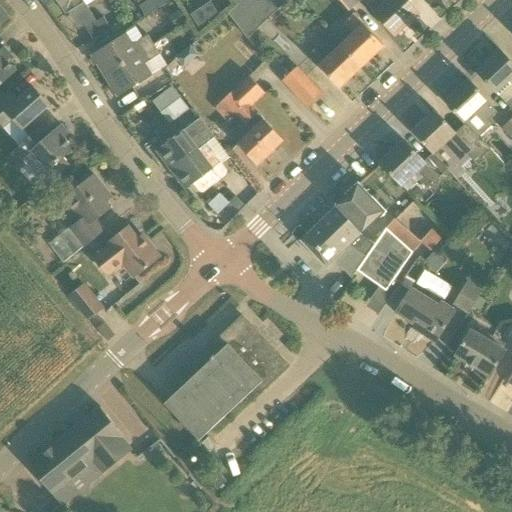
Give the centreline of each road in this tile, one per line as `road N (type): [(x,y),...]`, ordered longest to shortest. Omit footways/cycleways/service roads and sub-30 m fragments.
road 1 (tertiary): [(223,262),(494,0)]
road 2 (residential): [(511,429),(257,291),(223,262)]
road 3 (residential): [(223,262),(20,0)]
road 4 (tertiary): [(0,473),(223,262)]
